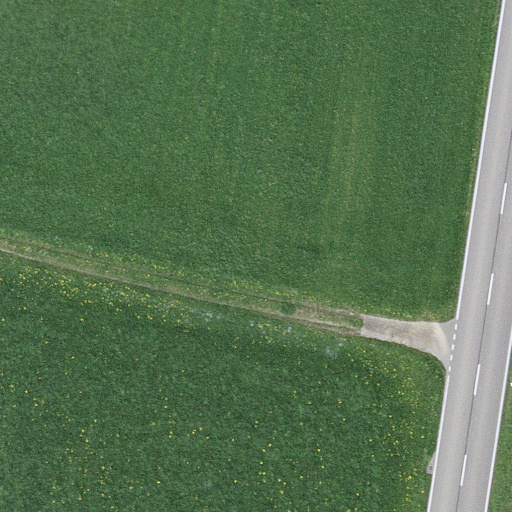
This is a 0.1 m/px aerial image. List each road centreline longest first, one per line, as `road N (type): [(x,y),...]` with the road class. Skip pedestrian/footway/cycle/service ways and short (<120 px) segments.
road 1 (track): [(0,243),(480,349)]
road 2 (secondary): [(511,145),(456,511)]
